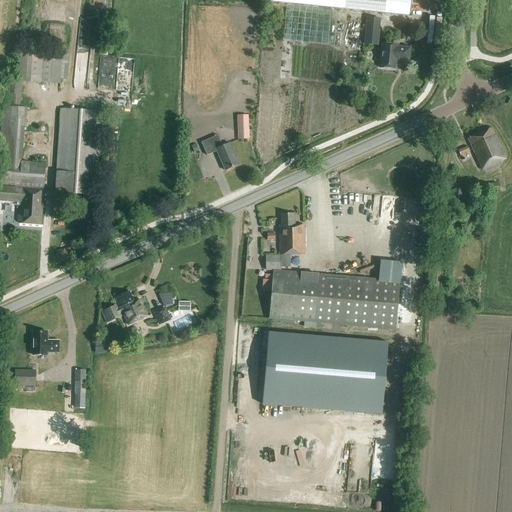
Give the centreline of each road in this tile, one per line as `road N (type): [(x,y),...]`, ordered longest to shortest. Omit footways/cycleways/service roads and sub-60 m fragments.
road 1 (tertiary): [(0,312),(471,99)]
road 2 (unknown): [(238,204),(216,511)]
